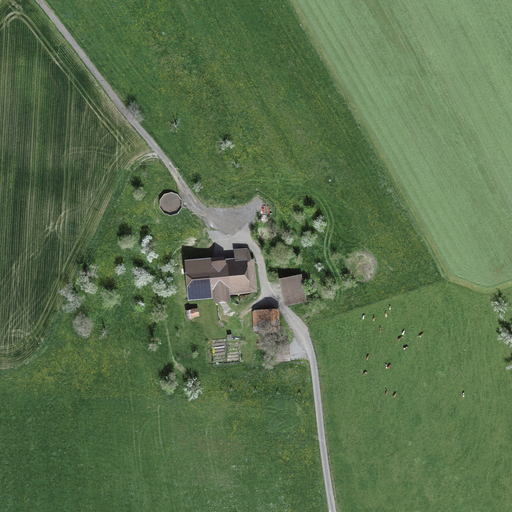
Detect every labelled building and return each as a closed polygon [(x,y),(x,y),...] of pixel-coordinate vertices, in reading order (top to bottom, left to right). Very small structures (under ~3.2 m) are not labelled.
[(251,257),(183,261),(186,298),(213,296),(213,303),(229,302),(229,294),(253,292),(251,257)] [(299,276),(279,280),(284,306),(305,302),(299,276)] [(186,310),(187,318),(197,317),(196,308),(186,310)] [(274,312),(254,312),(254,330),(274,330),(274,312)] [(270,336),(259,336),(260,345),(270,345),(270,336)]
